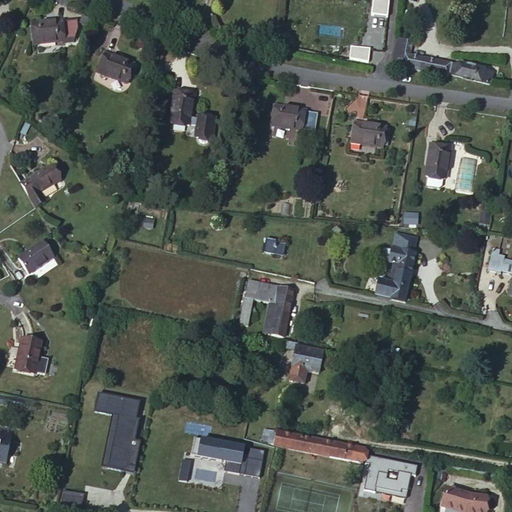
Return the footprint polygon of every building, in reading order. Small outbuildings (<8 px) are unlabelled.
[(372,0),(371,17),(388,19),(389,0),(372,0)] [(407,0),(406,10),(438,14),(439,0),(407,0)] [(77,15),(31,22),(34,39),(65,35),(66,37),(75,36),(78,23),(77,15)] [(386,54),(397,57),(401,40),(385,35),(382,50),(386,54)] [(143,53),(148,45),(137,39),(133,47),(143,53)] [(350,62),(368,64),(369,52),(351,49),(350,62)] [(120,80),(127,61),(100,51),(92,68),(120,80)] [(446,82),(481,93),(484,79),(448,69),(448,71),(397,57),(386,54),(382,68),(445,84),(446,82)] [(178,94),(168,126),(188,131),(188,130),(196,133),(193,143),(195,144),(195,145),(195,146),(196,147),(196,148),(197,149),(198,150),(199,150),(199,151),(201,151),(201,150),(202,150),(203,150),(203,149),(204,149),(204,148),(205,148),(205,147),(207,148),(213,128),(199,124),(198,126),(190,124),(197,99),(178,94)] [(271,116),(268,133),(299,138),(301,120),(271,116)] [(384,134),(353,129),(350,147),(362,150),(361,153),(381,156),(384,134)] [(448,152),(430,149),(424,181),(443,184),(448,152)] [(46,165),(18,181),(33,209),(43,202),(37,193),(56,181),(46,165)] [(417,225),(418,212),(404,211),(403,224),(417,225)] [(134,228),(154,229),(154,220),(135,219),(134,228)] [(39,236),(19,254),(29,267),(49,249),(39,236)] [(391,303),(405,306),(412,279),(410,278),(415,257),(419,243),(398,237),(395,252),(394,252),(390,265),(394,266),(392,276),(390,276),(388,286),(379,284),(375,297),(392,301),(391,303)] [(277,241),(267,239),(264,253),(274,255),(276,243),(277,241)] [(283,257),(286,245),(276,243),(274,255),(283,257)] [(511,287),(510,293),(511,293),(511,264),(507,263),(508,257),(492,254),(488,271),(503,274),(504,271),(511,273),(511,287)] [(253,309),(270,312),(272,303),(284,305),(283,313),(290,314),(292,300),(247,290),(239,336),(248,337),(253,309)] [(272,303),(270,312),(265,337),(285,341),(290,314),(283,313),(284,305),(272,303)] [(285,341),(265,337),(265,341),(284,345),(285,341)] [(32,368),(37,343),(17,339),(12,364),(32,368)] [(300,350),(283,348),(281,357),(295,359),(289,389),(305,392),(307,379),(318,380),(322,358),(299,354),(300,350)] [(100,394),(95,414),(113,418),(102,467),(134,474),(141,441),(136,440),(140,421),(136,420),(140,402),(100,394)] [(0,458),(10,460),(16,430),(0,427),(0,458)] [(356,452),(269,438),(266,452),(281,454),(330,464),(353,468),(356,452)] [(264,451),(194,439),(191,457),(225,463),(224,473),(260,479),(264,451)] [(367,454),(356,452),(353,468),(330,464),(328,473),(363,479),(367,454)] [(395,474),(397,461),(379,459),(377,472),(395,474)] [(67,478),(66,489),(92,491),(93,481),(67,478)] [(449,490),(442,507),(457,511),(488,511),(490,499),(470,496),(449,490)]
